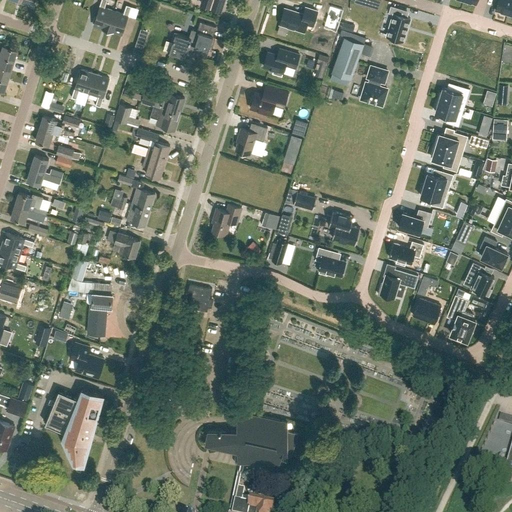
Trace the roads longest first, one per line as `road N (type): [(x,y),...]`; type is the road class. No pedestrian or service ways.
road 1 (residential): [(357,293),(396,198),(447,13),(511,33)]
road 2 (tertiary): [(95,511),(176,252)]
road 3 (residential): [(511,283),(477,356),(392,325),(357,293)]
road 4 (residential): [(176,252),(268,274),(327,299),(357,293)]
road 5 (residential): [(226,90),(46,33)]
road 6 (tertiary): [(176,252),(226,90)]
road 7 (residential): [(0,181),(46,33)]
